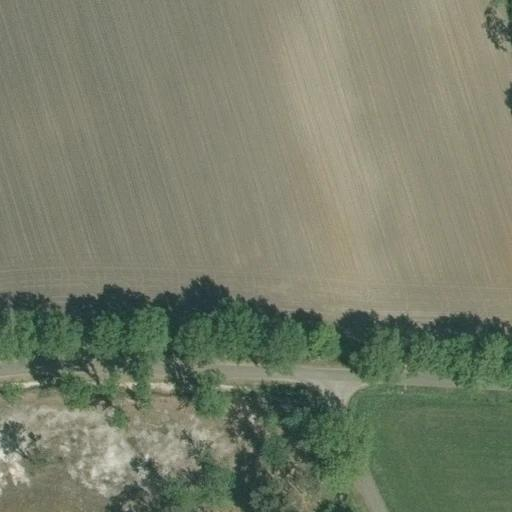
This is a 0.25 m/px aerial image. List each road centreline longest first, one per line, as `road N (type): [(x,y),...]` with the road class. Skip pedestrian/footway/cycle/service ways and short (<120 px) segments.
road 1 (unclassified): [(0,368),(97,364),(334,376)]
road 2 (unclassified): [(511,385),(334,376)]
road 3 (unclassified): [(380,511),(339,421),(334,376)]
